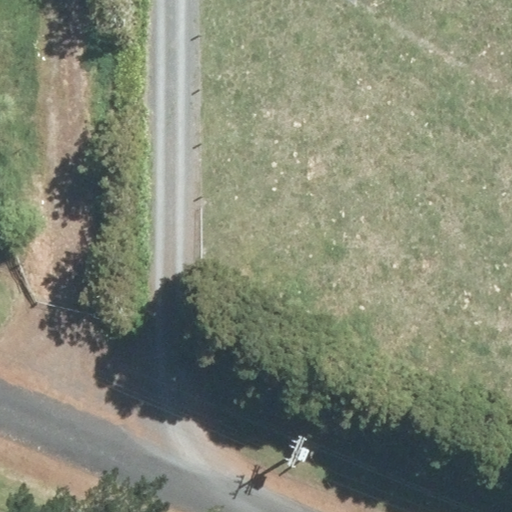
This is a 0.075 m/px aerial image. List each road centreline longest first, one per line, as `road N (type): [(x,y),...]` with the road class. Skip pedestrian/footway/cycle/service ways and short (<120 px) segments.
road 1 (track): [(169,436),(164,0)]
road 2 (unclassified): [(0,368),(354,511)]
